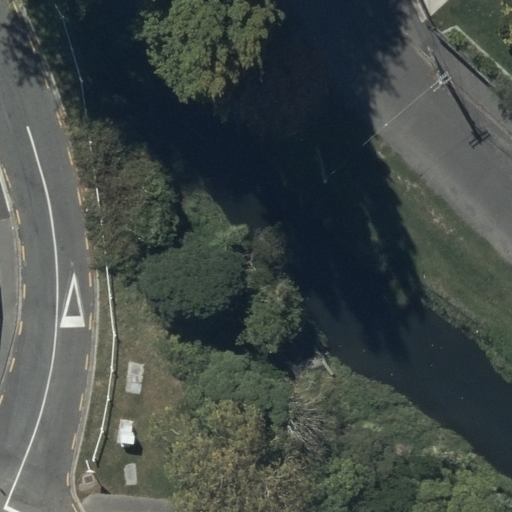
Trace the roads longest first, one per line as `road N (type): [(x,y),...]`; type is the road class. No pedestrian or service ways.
road 1 (residential): [(5,511),(49,384),(58,287),(36,160),(0,58)]
road 2 (residential): [(341,0),(388,76),(511,196)]
